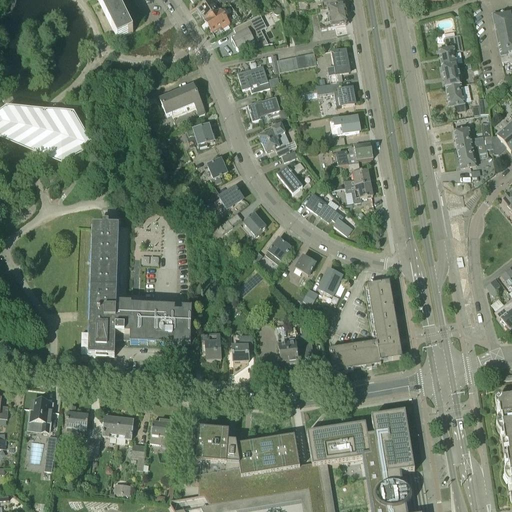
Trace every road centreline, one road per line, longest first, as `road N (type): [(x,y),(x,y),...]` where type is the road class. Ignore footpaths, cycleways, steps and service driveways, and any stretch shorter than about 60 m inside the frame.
road 1 (residential): [(434,377),(256,403),(0,374)]
road 2 (residential): [(403,266),(325,245),(281,213),(246,165),(210,68),(167,0)]
road 3 (unclassified): [(434,279),(443,249),(398,0)]
road 4 (secondary): [(434,279),(381,0)]
road 5 (secondary): [(369,0),(418,278)]
road 6 (unclassified): [(356,0),(403,266)]
road 7 (residential): [(498,358),(473,240),(489,197),(511,173)]
road 8 (secondary): [(434,377),(460,511)]
